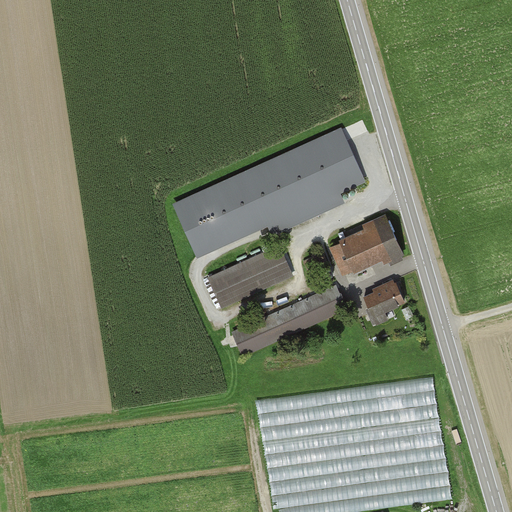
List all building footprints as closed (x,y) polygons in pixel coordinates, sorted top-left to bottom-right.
[(363,179),(341,131),(176,204),(199,254),(269,222),(274,232),(344,200),(339,190),(363,179)] [(403,249),(389,219),(339,242),(353,272),(403,249)] [(344,232),(347,237),(365,229),(363,224),(344,232)] [(295,271),(285,248),(208,283),(219,306),(295,271)] [(404,301),(396,283),(360,299),(372,323),(386,317),(383,310),(404,301)] [(348,306),(339,286),(232,335),(241,355),(348,306)] [(438,377),(260,396),(273,509),(281,508),(281,511),(334,511),(451,499),(438,377)]
